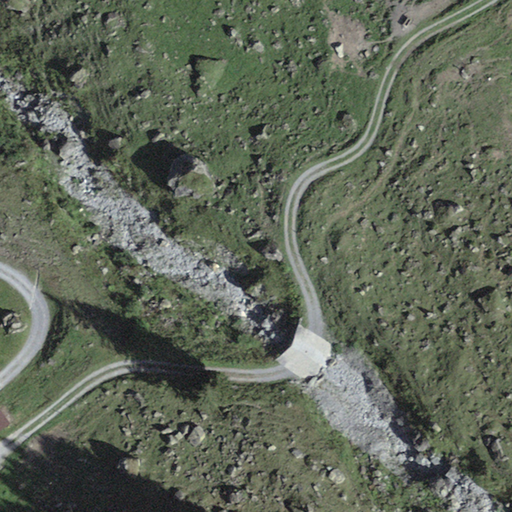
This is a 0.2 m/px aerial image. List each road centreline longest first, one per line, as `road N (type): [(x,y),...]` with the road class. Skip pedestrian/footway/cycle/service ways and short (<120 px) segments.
road 1 (track): [(320,331),(290,240),(289,205),(299,184),(356,153),(401,52),(487,0)]
road 2 (track): [(0,449),(88,379),(125,364),(286,372)]
road 3 (track): [(0,270),(16,275),(43,319),(0,379)]
